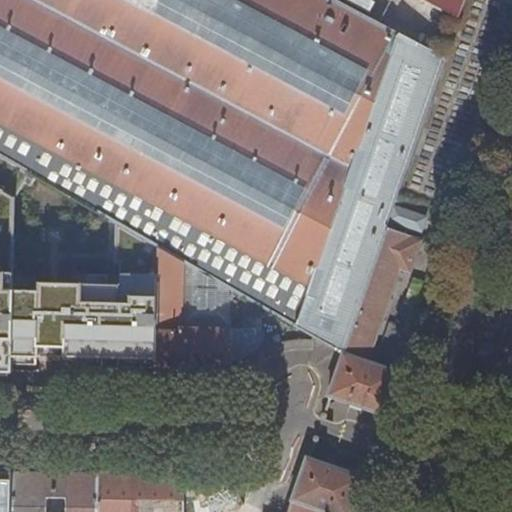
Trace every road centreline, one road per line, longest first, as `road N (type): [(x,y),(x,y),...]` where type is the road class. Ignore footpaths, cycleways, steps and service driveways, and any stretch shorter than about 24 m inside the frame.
road 1 (unclassified): [(0,419),(318,424)]
road 2 (unknown): [(0,69),(256,205)]
